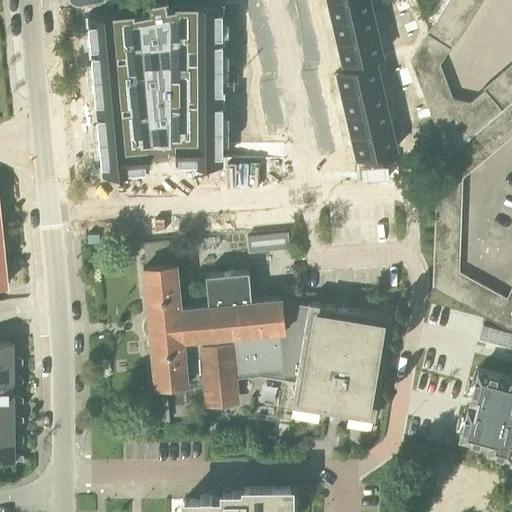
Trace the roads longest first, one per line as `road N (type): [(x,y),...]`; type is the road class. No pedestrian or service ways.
road 1 (residential): [(63,475),(364,468),(390,446),(394,429),(418,288),(410,255)]
road 2 (residential): [(63,475),(50,215)]
road 3 (residential): [(309,197),(50,215)]
road 4 (residential): [(286,0),(316,130),(319,196)]
road 5 (residential): [(309,197),(317,258),(410,255)]
road 6 (residential): [(410,255),(412,206),(402,193),(319,196)]
road 7 (residential): [(41,135),(31,0)]
